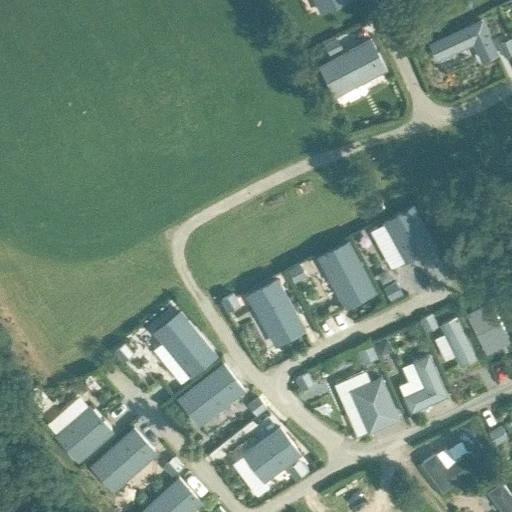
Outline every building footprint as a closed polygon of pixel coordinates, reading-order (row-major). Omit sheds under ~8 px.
[(511,292),(501,299),(511,319),(511,292)] [(235,293),(223,299),(229,310),(241,304),(235,293)] [(479,306),(466,313),(487,351),(500,344),(493,331),(504,325),(491,300),(479,306)] [(458,316),(442,324),(462,365),(478,357),(458,316)] [(126,341),(115,350),(124,361),(135,352),(126,341)] [(449,393),(430,351),(413,358),(425,384),(403,393),(411,410),(449,393)] [(350,388),(370,432),(401,418),(381,374),(350,388)] [(209,379),(190,400),(244,449),(263,429),(239,407),(242,404),(229,392),(227,395),(209,379)] [(260,395),(249,403),(257,414),(268,406),(260,395)] [(270,446),(262,454),(271,463),(279,454),(270,446)] [(422,460),(443,490),(481,463),(471,449),(447,466),(436,450),(422,460)] [(302,458),(289,468),(297,478),(310,469),(302,458)] [(126,505),(133,511),(184,511),(193,504),(159,471),(126,505)] [(511,511),(511,492),(502,480),(488,491),(504,511),(511,511)]
